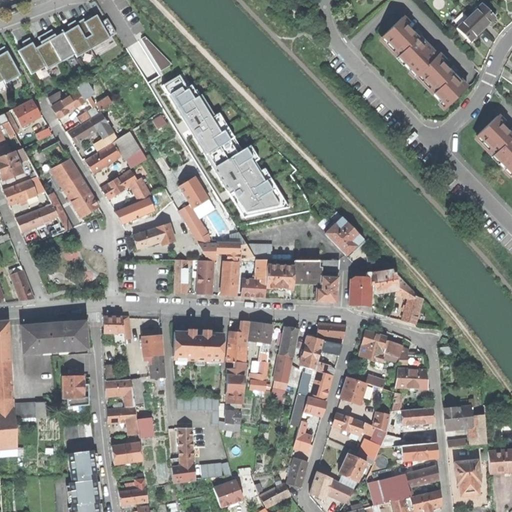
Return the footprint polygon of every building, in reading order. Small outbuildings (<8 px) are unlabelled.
[(494,16),(481,3),(469,15),(482,28),(488,22),(494,16)] [(383,24),(388,30),(399,19),(394,14),(383,24)] [(456,27),(469,41),(475,35),(482,28),(469,15),(456,27)] [(18,53),(30,75),(44,67),(46,70),(74,54),(76,58),(109,39),(109,38),(115,34),(107,18),(100,22),(97,17),(95,19),(92,20),(89,16),(76,23),(74,20),(67,25),(71,32),(68,34),(64,36),(63,32),(59,34),(55,36),(51,29),(37,37),(41,45),(38,46),(35,48),(29,38),(21,42),(25,49),(22,51),(18,53)] [(429,87),(447,105),(466,87),(442,62),(443,60),(440,57),(437,54),(435,55),(424,44),(422,45),(415,38),(417,37),(411,30),(406,25),(407,23),(401,17),(399,19),(388,30),(382,35),(395,48),(393,50),(416,74),(419,72),(431,84),(429,87)] [(146,37),(142,39),(162,71),(173,65),(146,37)] [(0,82),(3,81),(5,84),(20,75),(4,46),(0,48),(0,82)] [(161,86),(244,218),(290,207),(266,168),(262,171),(257,163),(261,161),(251,144),(242,149),(220,113),(214,116),(201,95),(199,96),(192,85),(188,87),(180,74),(161,86)] [(85,82),(81,84),(89,97),(93,94),(85,82)] [(81,84),(76,88),(84,100),(86,99),(89,97),(81,84)] [(55,113),(58,118),(85,102),(84,100),(76,88),(70,92),(72,95),(51,107),(55,113)] [(49,97),(51,103),(63,99),(60,93),(49,97)] [(98,112),(89,97),(86,99),(92,108),(88,114),(90,117),(90,118),(98,112)] [(96,105),(100,111),(112,104),(108,97),(96,105)] [(12,110),(21,127),(40,117),(36,110),(31,100),(12,110)] [(8,111),(4,113),(8,122),(10,127),(13,133),(18,131),(8,111)] [(79,123),(90,117),(88,114),(86,111),(76,117),(79,123)] [(100,113),(95,115),(102,127),(107,124),(106,123),(105,121),(100,113)] [(71,139),(74,144),(98,130),(102,127),(95,115),(90,118),(91,119),(68,133),(71,139)] [(511,138),(511,137),(511,134),(508,130),(502,124),(504,122),(498,115),(479,133),(492,146),(490,148),(511,170),(511,138)] [(112,133),(107,124),(102,127),(98,130),(103,138),(106,137),(112,133)] [(6,129),(13,143),(17,150),(22,148),(13,133),(10,127),(6,129)] [(36,134),(39,141),(51,135),(48,129),(36,134)] [(129,132),(117,140),(127,157),(140,149),(129,132)] [(110,143),(106,137),(103,138),(94,144),(98,151),(110,143)] [(111,143),(112,145),(119,157),(121,161),(124,159),(127,157),(117,140),(111,143)] [(0,147),(0,156),(13,152),(17,150),(13,143),(0,147)] [(89,168),(92,173),(119,157),(112,145),(85,161),(89,168)] [(25,154),(22,148),(17,150),(13,152),(14,157),(17,157),(25,154)] [(146,160),(140,149),(127,157),(124,159),(131,169),(146,160)] [(0,176),(2,180),(21,173),(14,157),(13,152),(0,156),(0,176)] [(52,170),(63,186),(79,176),(69,160),(52,170)] [(103,193),(107,200),(129,186),(134,182),(136,181),(130,171),(116,179),(116,178),(100,188),(103,193)] [(97,207),(79,176),(63,186),(62,187),(80,217),(89,212),(97,207)] [(37,177),(29,180),(35,195),(44,192),(37,177)] [(29,180),(3,190),(6,197),(9,205),(19,201),(24,199),(35,195),(29,180)] [(144,198),(134,182),(129,186),(138,201),(144,198)] [(57,215),(61,222),(65,231),(71,228),(52,193),(47,196),(51,204),(57,215)] [(152,196),(117,211),(120,217),(123,224),(158,208),(152,196)] [(172,201),(178,212),(186,207),(180,196),(172,201)] [(50,218),(57,215),(51,204),(45,206),(50,218)] [(18,225),(21,233),(51,220),(50,218),(45,206),(15,219),(18,225)] [(178,212),(197,243),(210,244),(208,236),(204,229),(189,206),(186,207),(178,212)] [(333,222),(335,224),(341,218),(336,212),(329,218),(333,222)] [(343,253),(345,256),(348,253),(362,239),(341,218),(335,224),(330,228),(324,234),(343,253)] [(55,229),(57,234),(65,231),(61,222),(53,225),(55,229)] [(156,227),(156,229),(160,241),(162,241),(164,245),(175,242),(169,223),(156,227)] [(156,229),(133,236),(134,241),(137,248),(160,241),(156,229)] [(0,232),(0,233),(3,242),(10,239),(6,230),(0,232)] [(364,242),(362,239),(348,253),(350,255),(364,242)] [(216,260),(216,253),(215,253),(216,244),(210,244),(197,243),(200,248),(193,251),(195,260),(197,260),(216,260)] [(228,253),(227,262),(238,263),(238,260),(239,245),(216,244),(215,253),(216,253),(228,253)] [(266,260),(270,260),(270,246),(239,245),(238,260),(255,260),(266,260)] [(367,258),(368,267),(386,264),(378,256),(367,258)] [(175,260),(175,269),(186,269),(186,260),(175,260)] [(266,266),(266,260),(255,260),(254,268),(256,268),(266,269),(266,266)] [(292,260),(292,267),(291,283),(304,283),(318,283),(318,271),(318,261),(292,260)] [(338,261),(318,261),(318,271),(338,272),(338,261)] [(238,263),(227,262),(227,265),(226,265),(224,296),(229,296),(236,296),(238,263)] [(265,273),(265,281),(265,288),(276,288),(284,288),(284,290),(291,290),(291,283),(292,267),(266,266),(266,269),(265,273)] [(199,268),(197,294),(203,294),(211,295),(212,269),(199,268)] [(186,269),(175,269),(174,293),(179,293),(185,293),(186,269)] [(15,273),(10,275),(20,302),(26,300),(32,297),(22,271),(15,273)] [(392,271),(370,274),(370,278),(370,285),(373,285),(374,293),(376,293),(376,294),(377,295),(382,295),(383,293),(383,292),(388,291),(395,290),(396,285),(395,274),(392,274),(392,271)] [(415,297),(395,274),(396,285),(395,290),(394,294),(408,298),(408,295),(415,297)] [(334,303),(336,278),(321,276),(320,290),(316,289),(315,301),(324,302),(334,303)] [(358,306),(368,307),(370,285),(370,278),(353,277),(350,280),(349,305),(358,306)] [(265,288),(265,281),(253,280),(242,279),(241,297),(253,297),(264,298),(265,288)] [(415,297),(408,295),(408,298),(401,320),(406,322),(415,324),(422,299),(415,297)] [(121,317),(103,317),(103,326),(103,333),(112,333),(122,333),(123,333),(123,328),(122,318),(121,317)] [(240,320),(239,332),(246,333),(247,321),(240,320)] [(0,413),(14,413),(13,403),(13,398),(12,398),(7,321),(0,321),(0,413)] [(51,324),(21,326),(23,352),(35,352),(35,353),(74,351),(74,349),(85,348),(83,322),(51,324)] [(248,340),(257,341),(259,324),(250,322),(248,340)] [(318,323),(317,336),(330,337),(337,338),(344,338),(345,326),(333,325),(318,323)] [(257,341),(269,343),(271,325),(264,324),(259,324),(257,341)] [(290,328),(284,327),(282,335),(281,342),(278,354),(280,354),(292,357),(297,330),(290,328)] [(228,343),(245,345),(246,333),(239,332),(236,332),(229,331),(228,343)] [(374,349),(380,351),(384,340),(380,339),(381,336),(373,334),(365,331),(362,343),(374,348),(374,349)] [(206,358),(222,358),(223,334),(201,333),(201,336),(197,336),(194,336),(188,336),(188,332),(174,332),(173,356),(186,357),(186,360),(206,361),(206,358)] [(124,345),(122,333),(112,333),(112,336),(114,346),(124,345)] [(149,336),(141,337),(143,355),(161,354),(159,335),(149,336)] [(300,366),(308,368),(312,370),(315,370),(316,366),(317,362),(323,342),(312,339),(308,337),(300,366)] [(383,353),(398,358),(399,355),(402,347),(402,346),(384,340),(380,351),(383,353)] [(268,352),(269,343),(257,341),(257,345),(260,345),(259,351),(268,352)] [(246,345),(245,345),(228,343),(227,362),(239,363),(244,363),(246,345)] [(381,363),(383,353),(380,351),(374,349),(361,345),(359,355),(375,361),(381,363)] [(408,349),(402,347),(399,355),(407,355),(408,352),(408,349)] [(287,382),(292,357),(280,354),(275,380),(287,382)] [(397,365),(407,365),(407,355),(399,355),(398,358),(397,365)] [(414,366),(423,366),(422,356),(416,356),(407,355),(407,365),(408,366),(414,366)] [(163,360),(153,361),(154,378),(160,377),(159,366),(163,366),(163,360)] [(238,370),(239,363),(227,362),(227,369),(238,370)] [(251,374),(250,380),(266,381),(268,363),(262,362),(259,375),(251,374)] [(243,376),(244,363),(239,363),(238,370),(227,369),(227,375),(243,376)] [(104,365),(105,381),(114,380),(113,365),(104,365)] [(382,375),(396,376),(397,369),(382,368),(382,375)] [(395,386),(426,388),(425,379),(425,370),(397,369),(396,376),(395,386)] [(311,394),(326,399),(329,387),(333,375),(326,373),(317,371),(311,394)] [(290,424),(298,426),(300,420),(301,416),(303,411),(307,397),(309,389),(307,388),(311,374),(307,373),(305,372),(290,424)] [(83,375),(62,376),(62,398),(84,398),(83,386),(83,375)] [(241,404),(243,376),(227,375),(225,403),(230,403),(236,403),(241,404)] [(368,376),(366,383),(370,384),(381,388),(383,381),(368,376)] [(366,383),(347,377),(344,387),(340,398),(359,404),(366,383)] [(125,407),(131,406),(134,406),(143,405),(138,378),(121,380),(122,395),(124,395),(125,407)] [(106,396),(122,395),(121,380),(114,380),(105,381),(106,388),(106,396)] [(266,381),(250,380),(249,389),(265,390),(266,381)] [(282,406),(287,382),(275,380),(270,404),(282,406)] [(394,392),(381,388),(370,384),(368,393),(393,401),(394,393),(394,392)] [(393,401),(391,411),(398,411),(399,410),(401,394),(394,393),(393,401)] [(325,402),(307,397),(303,411),(310,413),(321,416),(323,410),(325,402)] [(28,402),(21,403),(22,418),(29,417),(28,402)] [(36,402),(28,402),(29,417),(37,417),(36,402)] [(21,403),(13,403),(14,413),(14,418),(22,418),(21,403)] [(131,406),(132,408),(132,421),(126,421),(127,435),(138,434),(136,420),(134,406),(131,406)] [(445,424),(445,429),(469,427),(468,416),(468,407),(444,409),(445,424)] [(132,408),(107,410),(108,416),(108,423),(126,421),(132,421),(132,408)] [(403,425),(433,422),(432,415),(432,409),(402,411),(403,425)] [(236,411),(226,410),(224,423),(239,424),(240,424),(241,412),(236,411)] [(389,417),(386,432),(394,433),(398,411),(391,411),(389,417)] [(0,413),(0,446),(16,445),(14,418),(14,413),(0,413)] [(364,423),(336,413),(334,420),(332,425),(359,435),(361,432),(364,423)] [(379,414),(376,428),(386,432),(389,417),(379,414)] [(484,415),(474,416),(468,416),(469,427),(470,445),(486,444),(484,415)] [(148,418),(136,420),(138,434),(138,437),(150,435),(148,418)] [(298,426),(295,440),(309,444),(311,436),(304,434),(307,422),(300,420),(298,426)] [(239,431),(239,424),(224,423),(219,422),(219,429),(239,431)] [(91,423),(64,426),(66,440),(92,436),(91,423)] [(376,428),(364,423),(361,432),(372,436),(371,441),(368,446),(378,451),(380,447),(382,442),(386,432),(376,428)] [(191,428),(178,428),(179,457),(180,457),(192,456),(191,428)] [(386,432),(382,442),(393,442),(393,446),(394,446),(401,445),(404,445),(403,433),(394,433),(386,432)] [(374,460),(378,451),(368,446),(371,441),(365,438),(359,453),(374,460)] [(293,447),(307,451),(309,444),(295,440),(293,447)] [(112,455),(113,464),(142,460),(139,443),(111,447),(112,455)] [(402,460),(436,458),(436,450),(435,443),(404,445),(401,445),(401,455),(402,460)] [(0,454),(17,454),(16,445),(0,446),(0,454)] [(349,449),(347,453),(366,462),(372,465),(374,460),(359,453),(349,449)] [(511,472),(511,449),(487,451),(487,456),(489,474),(505,473),(511,472)] [(93,451),(67,455),(71,483),(69,483),(72,505),(70,505),(70,511),(98,511),(97,502),(99,502),(95,481),(94,474),(96,474),(93,451)] [(366,462),(347,453),(343,463),(338,473),(344,475),(357,481),(361,472),(363,467),(366,462)] [(180,457),(181,466),(194,465),(194,456),(192,456),(180,457)] [(287,483),(300,487),(304,473),(307,462),(294,458),(287,483)] [(227,460),(220,462),(222,476),(231,475),(227,460)] [(455,475),(456,483),(459,483),(476,482),(479,482),(478,461),(454,462),(454,472),(454,475),(455,475)] [(220,462),(200,464),(201,478),(222,476),(220,462)] [(181,466),(179,466),(180,475),(194,474),(194,465),(181,466)] [(195,479),(194,474),(180,475),(179,466),(171,467),(172,482),(195,479)] [(435,466),(403,474),(407,487),(410,486),(438,479),(437,472),(435,466)] [(371,474),(373,481),(384,478),(392,476),(390,469),(371,474)] [(323,500),(325,494),(330,479),(316,472),(313,482),(309,493),(323,500)] [(250,497),(257,495),(250,474),(242,475),(250,497)] [(397,476),(400,489),(407,487),(403,474),(397,476)] [(353,489),(357,481),(344,475),(340,483),(353,489)] [(384,479),(390,502),(403,498),(400,489),(397,476),(384,479)] [(137,479),(138,489),(145,488),(146,488),(144,478),(137,479)] [(388,502),(390,502),(384,479),(384,478),(373,481),(367,483),(373,506),(379,505),(388,502)] [(344,503),(353,489),(340,483),(330,479),(325,494),(344,503)] [(213,488),(220,507),(229,504),(241,499),(234,480),(213,488)] [(477,494),(476,482),(459,483),(460,495),(477,494)] [(259,496),(265,507),(290,495),(287,489),(284,483),(259,496)] [(400,489),(403,498),(404,498),(413,496),(410,486),(407,487),(400,489)] [(119,505),(146,501),(145,488),(138,489),(135,490),(125,491),(118,492),(119,499),(119,505)] [(430,507),(441,505),(440,497),(439,489),(413,496),(404,498),(407,511),(411,511),(423,509),(430,507)] [(392,511),(407,511),(404,498),(403,498),(390,502),(392,511)] [(390,511),(388,502),(379,505),(380,511),(390,511)]
